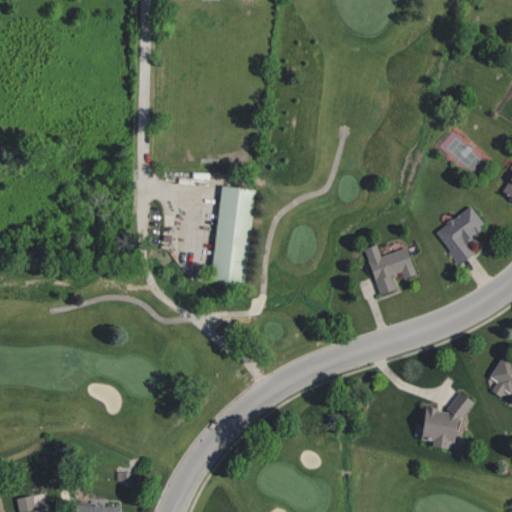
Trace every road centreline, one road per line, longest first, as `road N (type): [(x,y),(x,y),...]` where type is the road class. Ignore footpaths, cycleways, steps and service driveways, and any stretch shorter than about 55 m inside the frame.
road 1 (residential): [(170,511),(207,447),(283,382),(440,324),(511,278)]
road 2 (residential): [(144,192),(145,0)]
